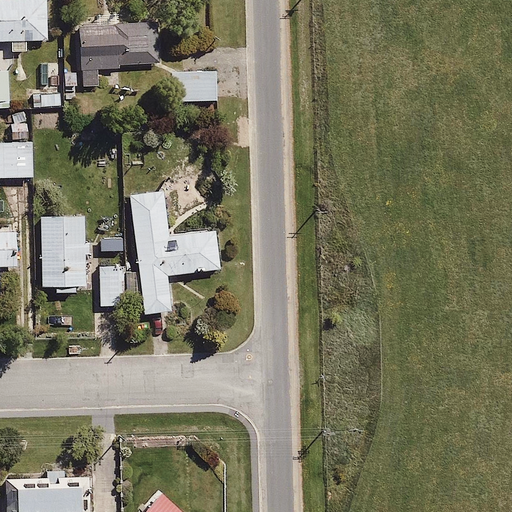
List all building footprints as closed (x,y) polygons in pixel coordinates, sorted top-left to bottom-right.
[(45,0),(0,0),(0,39),(8,40),(8,52),(30,51),(29,41),(46,41),(45,0)] [(157,67),(156,24),(79,25),(80,86),(98,86),(98,68),(157,67)] [(214,70),(169,71),(170,102),(214,101),(214,70)] [(31,139),(0,140),(0,177),(32,176),(31,139)] [(164,191),(128,194),(140,313),(171,310),(168,274),(219,268),(215,230),(168,235),(164,191)] [(86,214),(38,216),(39,286),(53,286),(53,292),(75,291),(75,285),(87,285),(86,214)] [(0,265),(16,265),(15,230),(0,230),(0,265)] [(120,265),(92,266),(94,306),(121,305),(120,265)] [(90,511),(89,474),(3,478),(4,511),(90,511)] [(182,511),(160,490),(139,511),(182,511)]
